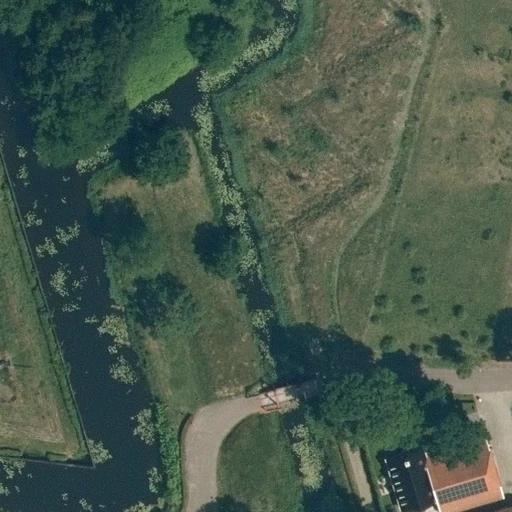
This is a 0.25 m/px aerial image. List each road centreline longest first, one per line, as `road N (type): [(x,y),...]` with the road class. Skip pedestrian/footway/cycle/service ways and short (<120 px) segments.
road 1 (residential): [(260,402),(340,380),(511,378)]
road 2 (residential): [(260,402),(216,419),(201,440),(202,511)]
